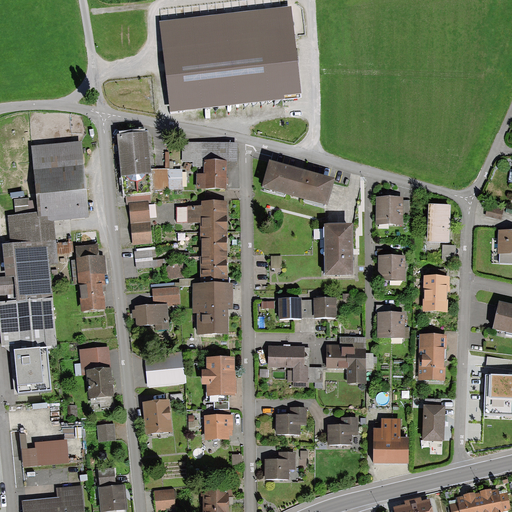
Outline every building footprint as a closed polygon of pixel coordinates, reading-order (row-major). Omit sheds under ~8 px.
[(291,7),(159,23),(170,114),(284,100),(283,96),(301,94),(291,7)] [(147,131),(117,134),(124,196),(126,195),(151,193),(151,190),(149,173),(151,173),(151,169),(147,131)] [(82,141),(32,146),(37,201),(38,212),(39,217),(49,216),(49,220),(51,221),(55,220),(90,217),(82,141)] [(237,143),(183,143),(183,161),(193,161),(193,166),(204,166),(204,160),(237,160),(237,143)] [(227,160),(204,160),(204,166),(204,173),(196,173),(196,188),(226,189),(227,160)] [(335,178),(270,161),(263,187),(328,204),(335,178)] [(149,173),(151,190),(183,188),(182,170),(151,169),(151,173),(149,173)] [(151,193),(126,195),(127,205),(129,205),(149,203),(152,202),(151,193)] [(404,197),(376,197),(376,225),(403,225),(404,215),(404,201),(404,197)] [(15,199),(16,215),(38,212),(37,201),(30,202),(29,198),(15,199)] [(228,280),(228,202),(202,202),(202,206),(188,206),(188,208),(188,222),(188,223),(199,223),(200,280),(228,280)] [(149,203),(129,205),(133,245),(152,243),(149,203)] [(503,209),(489,206),(486,216),(501,219),(503,209)] [(188,222),(188,208),(177,208),(177,222),(188,222)] [(449,208),(430,208),(429,243),(448,243),(449,208)] [(16,215),(8,215),(11,243),(2,244),(5,276),(5,278),(14,277),(16,293),(17,300),(0,301),(0,330),(1,346),(25,344),(25,348),(56,345),(49,263),(58,262),(55,220),(51,221),(49,220),(49,216),(39,217),(38,212),(16,215)] [(352,223),(325,223),(326,274),(353,274),(352,223)] [(511,230),(499,230),(498,253),(500,253),(500,262),(511,262),(511,230)] [(74,241),(59,243),(61,255),(76,253),(74,241)] [(99,244),(76,246),(82,309),(104,307),(103,291),(106,291),(104,273),(107,273),(106,256),(101,256),(99,244)] [(458,246),(445,246),(445,261),(458,262),(458,246)] [(157,247),(137,248),(137,251),(134,252),(136,269),(163,267),(163,264),(169,264),(169,259),(157,260),(157,247)] [(390,255),(378,255),(379,280),(406,279),(406,255),(390,255)] [(282,256),(271,256),(271,268),(282,268),(282,256)] [(171,264),(167,268),(168,279),(186,277),(185,263),(171,264)] [(0,294),(16,293),(14,277),(5,278),(5,276),(0,277),(0,294)] [(445,280),(424,280),(424,312),(445,312),(445,280)] [(194,286),(193,313),(197,313),(197,334),(227,335),(227,308),(233,308),(233,284),(196,284),(194,284),(194,286)] [(153,289),(154,305),(168,304),(168,306),(181,306),(179,287),(153,289)] [(315,317),(315,319),(336,318),(336,298),(314,298),(314,300),(315,317)] [(301,299),(279,299),(279,319),(301,319),(301,318),(301,300),(301,299)] [(315,317),(314,300),(301,300),(301,318),(315,317)] [(511,303),(500,301),(493,329),(511,333),(511,303)] [(154,305),(134,306),(136,327),(155,325),(155,330),(170,329),(168,306),(168,304),(154,305)] [(405,311),(378,311),(378,337),(409,337),(409,328),(405,328),(405,311)] [(448,334),(420,334),(419,380),(445,380),(445,349),(447,349),(448,334)] [(340,345),(328,345),(328,368),(349,368),(349,382),(365,382),(366,337),(340,337),(340,345)] [(25,348),(14,349),(18,394),(51,390),(47,346),(25,348)] [(87,370),(111,368),(109,347),(80,350),(81,363),(75,364),(76,377),(87,375),(87,370)] [(308,350),(270,349),(269,368),(290,369),(289,381),(308,382),(308,350)] [(181,354),(146,358),(149,386),(184,382),(181,354)] [(235,357),(207,357),(207,368),(202,368),(202,385),(207,384),(207,402),(215,402),(229,402),(229,396),(235,396),(235,357)] [(111,368),(87,370),(87,375),(90,399),(91,399),(113,397),(114,397),(111,368)] [(511,377),(487,376),(486,412),(511,413),(511,377)] [(182,394),(171,395),(172,402),(183,401),(182,394)] [(113,397),(91,399),(92,404),(99,403),(100,409),(114,407),(113,397)] [(169,400),(143,403),(147,433),(172,430),(169,400)] [(445,406),(424,405),(423,440),(444,441),(445,406)] [(290,414),(275,414),(276,435),(301,434),(301,426),(307,425),(307,408),(290,408),(290,414)] [(233,415),(205,416),(205,440),(232,440),(232,430),(233,430),(233,415)] [(194,416),(189,416),(190,428),(195,428),(195,426),(198,426),(198,420),(194,420),(194,416)] [(341,424),(327,424),(327,445),(352,445),(352,435),(359,435),(359,418),(341,418),(341,424)] [(381,428),(375,427),(374,463),(408,464),(408,437),(401,437),(401,419),(382,419),(381,428)] [(114,425),(98,426),(99,442),(115,441),(114,425)] [(27,449),(25,434),(21,434),(24,466),(68,462),(66,440),(35,443),(36,448),(27,449)] [(279,460),(266,460),(266,479),(290,479),(290,470),(295,470),(295,452),(279,452),(279,460)] [(242,455),(233,455),(233,464),(242,464),(242,455)] [(114,468),(99,470),(101,488),(116,487),(114,468)] [(480,487),(485,511),(499,511),(511,509),(511,505),(506,481),(480,487)] [(233,484),(202,485),(202,511),(229,511),(229,497),(234,497),(233,484)] [(101,488),(99,488),(101,511),(103,511),(125,511),(125,509),(127,508),(125,485),(116,487),(101,488)] [(485,511),(480,487),(454,493),(458,511),(485,511)] [(59,500),(24,503),(24,511),(83,511),(81,488),(58,490),(59,500)] [(176,489),(155,491),(156,511),(162,511),(178,511),(176,489)] [(405,504),(394,506),(394,511),(433,511),(430,498),(423,500),(422,496),(404,500),(405,504)]
